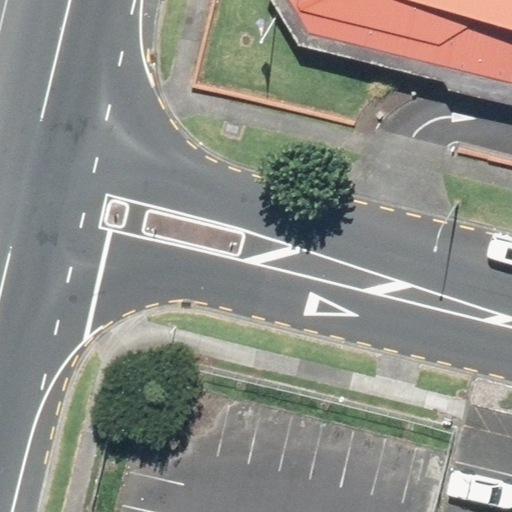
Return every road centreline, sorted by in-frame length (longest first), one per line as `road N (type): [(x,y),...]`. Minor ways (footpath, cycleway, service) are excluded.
road 1 (unclassified): [(40,146),(212,191),(312,278)]
road 2 (unclassified): [(312,278),(197,282),(20,236)]
road 3 (unclassified): [(511,333),(312,278)]
road 4 (unclassified): [(73,0),(40,146)]
